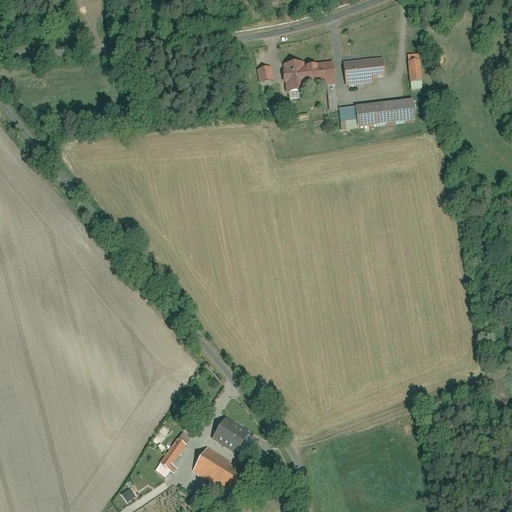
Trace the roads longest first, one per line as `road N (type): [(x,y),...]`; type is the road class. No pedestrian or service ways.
road 1 (unclassified): [(310,511),(291,448),(0,92)]
road 2 (unclassified): [(369,0),(278,30),(184,47),(0,58)]
